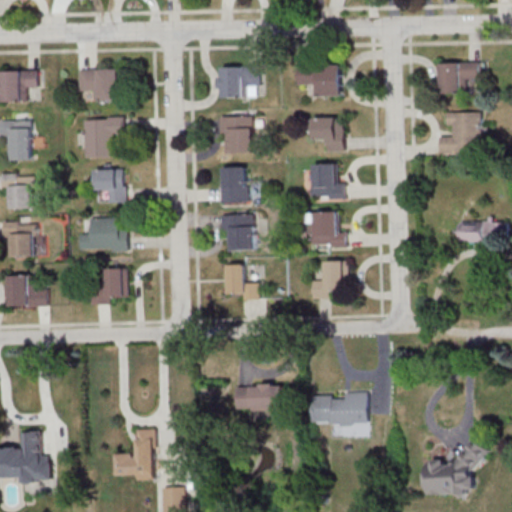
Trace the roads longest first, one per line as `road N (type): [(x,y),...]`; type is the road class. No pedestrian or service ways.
road 1 (residential): [(511,24),(0,37)]
road 2 (residential): [(399,325),(0,338)]
road 3 (residential): [(182,333),(171,33)]
road 4 (residential): [(399,325),(392,28)]
